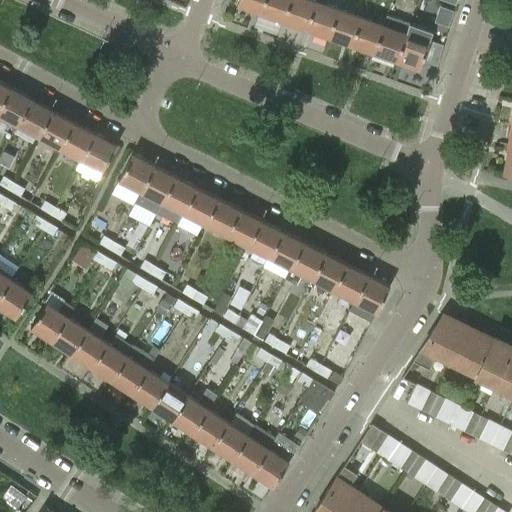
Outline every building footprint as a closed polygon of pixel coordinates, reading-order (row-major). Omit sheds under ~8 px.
[(237,0),(237,3),(260,11),(263,0),(237,0)] [(263,0),(260,11),(283,19),(289,0),(263,0)] [(289,0),(283,19),(305,27),(314,0),(289,0)] [(314,0),(305,27),(328,35),(339,0),(314,0)] [(339,0),(328,35),(350,43),(360,15),(353,13),(357,2),(352,0),(339,0)] [(453,9),(441,5),(436,20),(448,24),(453,9)] [(373,50),(395,58),(405,31),(407,31),(410,22),(386,14),(382,23),(373,50)] [(360,15),(350,43),(373,50),(382,23),(360,15)] [(405,31),(395,58),(419,67),(428,39),(407,31),(405,31)] [(0,80),(0,105),(11,86),(0,80)] [(11,86),(0,105),(0,113),(18,123),(32,97),(11,86)] [(32,97),(18,123),(39,135),(53,109),(32,97)] [(53,109),(39,135),(60,146),(74,120),(53,109)] [(74,120),(60,146),(81,158),(95,132),(74,120)] [(95,132),(81,158),(103,170),(117,144),(95,132)] [(511,171),(511,146),(506,145),(502,169),(511,171)] [(132,152),(118,177),(140,189),(154,163),(132,152)] [(140,189),(134,201),(156,212),(162,200),(175,174),(154,163),(140,189)] [(175,174),(162,200),(183,211),(196,185),(175,174)] [(0,180),(0,184),(9,190),(13,181),(3,175),(0,180)] [(13,181),(9,190),(20,196),(25,188),(13,181)] [(196,185),(183,211),(205,221),(218,196),(196,185)] [(16,202),(5,196),(0,204),(11,211),(16,202)] [(218,196),(205,221),(226,232),(239,206),(218,196)] [(45,199),(39,208),(50,214),(55,205),(45,199)] [(55,205),(50,214),(61,220),(66,212),(55,205)] [(226,232),(221,243),(242,254),(247,243),(260,217),(239,206),(226,232)] [(31,223),(42,229),(47,220),(36,214),(31,223)] [(260,217),(247,243),(269,254),(282,228),(260,217)] [(57,226),(47,220),(42,229),(52,235),(57,226)] [(269,254),(263,266),(284,276),(290,265),(303,239),(282,228),(269,254)] [(99,243),(109,249),(114,241),(103,234),(100,240),(100,241),(99,243)] [(284,276),(284,277),(297,283),(303,272),(311,276),(325,250),(303,239),(290,265),(284,276)] [(125,247),(114,241),(109,249),(119,256),(125,247)] [(97,262),(103,253),(95,249),(94,250),(81,242),(70,258),(86,269),(88,265),(87,265),(92,259),(97,262)] [(325,250),(311,276),(333,287),(346,261),(325,250)] [(116,261),(103,253),(97,262),(111,270),(116,261)] [(139,267),(150,273),(155,265),(144,258),(139,267)] [(346,261),(333,287),(354,298),(367,272),(346,261)] [(155,265),(150,273),(161,280),(166,271),(155,265)] [(134,283),(141,287),(146,279),(127,268),(118,282),(130,289),(134,283)] [(0,270),(0,294),(11,278),(0,270)] [(354,298),(350,307),(372,318),(376,309),(389,283),(367,272),(354,298)] [(11,278),(0,294),(0,304),(16,315),(32,291),(11,278)] [(157,286),(146,279),(141,287),(152,294),(157,286)] [(186,283),(181,291),(192,297),(196,289),(186,283)] [(196,289),(192,297),(202,304),(207,296),(196,289)] [(51,339),(67,314),(72,306),(64,300),(65,298),(53,290),(30,325),(51,339)] [(172,306),(183,312),(188,304),(177,298),(172,306)] [(160,300),(155,309),(163,314),(168,304),(160,300)] [(261,303),(256,312),(262,315),(267,306),(261,303)] [(199,310),(188,304),(183,312),(194,319),(199,310)] [(222,316),(231,321),(234,323),(239,315),(227,308),(222,316)] [(443,313),(413,359),(429,367),(436,353),(451,361),(468,325),(443,313)] [(51,339),(71,352),(87,327),(67,314),(51,339)] [(247,319),(239,315),(234,323),(247,330),(254,316),(250,314),(247,319)] [(262,339),(272,321),(274,319),(265,314),(261,320),(254,316),(247,330),(262,339)] [(229,328),(218,322),(213,331),(224,337),(229,328)] [(468,325),(451,361),(476,373),(495,336),(494,336),(493,338),(468,325)] [(107,340),(87,327),(71,352),(91,365),(107,340)] [(229,328),(224,337),(235,343),(240,335),(229,328)] [(264,341),(274,347),(279,339),(269,332),(264,341)] [(511,344),(495,336),(476,373),(496,383),(511,349),(511,344)] [(290,345),(279,339),(274,347),(285,353),(290,345)] [(91,365),(111,378),(127,354),(107,340),(91,365)] [(297,344),(290,356),(296,360),(303,347),(297,344)] [(155,358),(160,350),(154,346),(148,354),(155,358)] [(255,355),(266,361),(271,353),(260,347),(255,355)] [(511,349),(496,383),(511,390),(511,349)] [(281,359),(271,353),(266,361),(272,365),(277,367),(281,359)] [(147,367),(127,354),(111,378),(131,391),(147,367)] [(305,365),(316,371),(321,363),(310,357),(305,365)] [(272,365),(266,361),(261,369),(267,373),(272,365)] [(331,369),(321,363),(316,371),(326,378),(331,369)] [(291,380),(297,370),(292,366),(286,376),(291,380)] [(131,391),(151,404),(167,380),(147,367),(131,391)] [(296,380),(307,386),(312,377),(301,371),(296,380)] [(312,377),(307,386),(298,400),(319,414),(334,391),(312,377)] [(187,393),(167,380),(151,404),(171,418),(187,393)] [(171,418),(191,431),(207,406),(208,407),(217,394),(206,387),(198,400),(187,393),(171,418)] [(429,389),(420,408),(428,412),(437,393),(429,389)] [(437,393),(428,412),(435,416),(445,397),(437,393)] [(191,431),(211,444),(227,419),(208,407),(207,406),(191,431)] [(472,411),(463,429),(471,433),(480,414),(472,411)] [(480,414),(471,433),(479,437),(488,418),(480,414)] [(231,457),(247,432),(227,419),(211,444),(231,457)] [(368,445),(379,428),(371,423),(359,440),(368,445)] [(300,425),(294,435),(301,439),(307,429),(300,425)] [(379,428),(368,445),(376,451),(387,433),(379,428)] [(511,430),(502,448),(509,452),(511,446),(511,430)] [(268,446),(267,446),(251,470),(272,484),(298,444),(279,431),(268,446)] [(231,457),(251,470),(267,446),(247,432),(231,457)] [(406,471),(418,453),(411,449),(399,466),(406,471)] [(425,458),(418,453),(406,471),(414,475),(425,458)] [(343,465),(313,511),(314,511),(345,511),(359,492),(349,485),(356,473),(343,465)] [(442,494),(454,477),(447,472),(435,490),(442,494)] [(461,482),(454,477),(442,494),(450,499),(461,482)] [(25,495),(11,484),(1,498),(14,509),(25,495)] [(359,492),(345,511),(378,511),(382,507),(359,492)] [(483,511),(490,501),(483,496),(472,511),(483,511)] [(493,511),(497,505),(490,501),(483,511),(493,511)]
